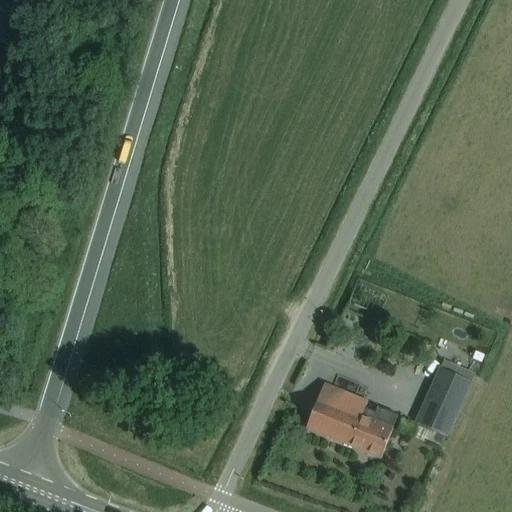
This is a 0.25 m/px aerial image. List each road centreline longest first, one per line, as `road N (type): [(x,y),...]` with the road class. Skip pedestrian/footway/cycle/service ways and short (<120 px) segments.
road 1 (unclassified): [(218,496),(459,0)]
road 2 (motorway): [(22,485),(185,0)]
